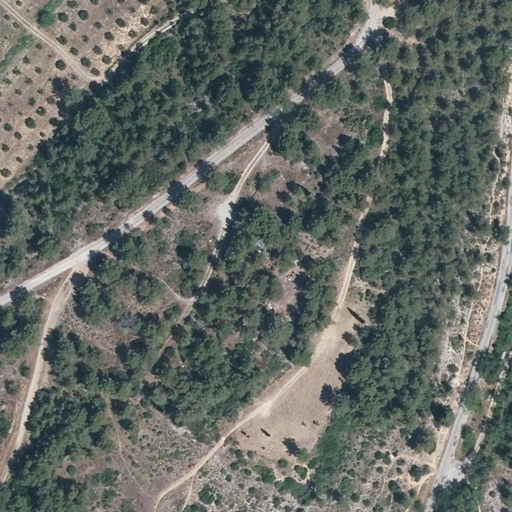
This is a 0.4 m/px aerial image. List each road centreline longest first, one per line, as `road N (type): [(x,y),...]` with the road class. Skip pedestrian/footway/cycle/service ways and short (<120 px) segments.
road 1 (unclassified): [(376,0),(369,29),(347,58),(133,222),(0,302)]
road 2 (unclassified): [(427,511),(505,281),(511,216)]
road 3 (track): [(0,1),(88,79),(98,79),(206,0)]
road 4 (track): [(78,256),(81,267),(41,350),(0,480)]
road 5 (track): [(511,343),(482,445),(469,464),(452,438)]
